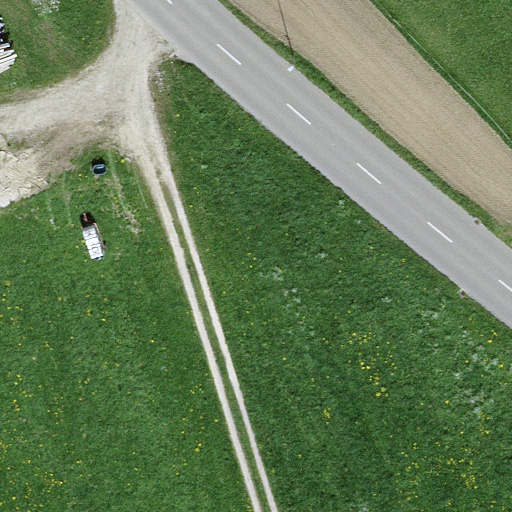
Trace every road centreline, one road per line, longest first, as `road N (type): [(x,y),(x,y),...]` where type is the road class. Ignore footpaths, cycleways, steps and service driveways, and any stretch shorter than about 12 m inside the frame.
road 1 (track): [(161,0),(139,34),(135,95),(267,511)]
road 2 (tertiary): [(168,0),(511,288)]
